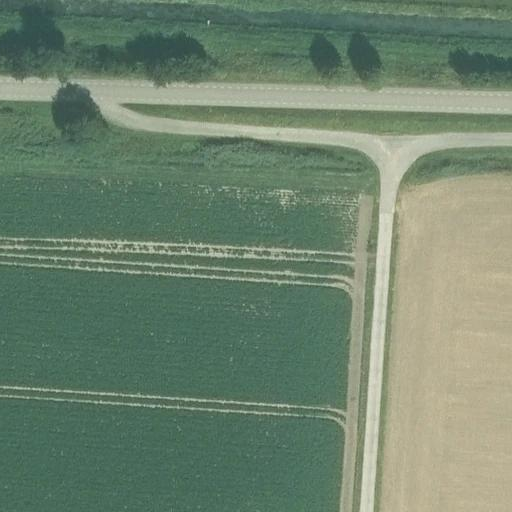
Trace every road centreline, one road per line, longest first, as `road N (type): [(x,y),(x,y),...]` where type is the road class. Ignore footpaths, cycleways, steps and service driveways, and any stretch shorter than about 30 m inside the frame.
road 1 (tertiary): [(511,105),(99,92)]
road 2 (unclassified): [(364,511),(388,146)]
road 3 (unclassified): [(99,92),(121,120),(388,146)]
road 4 (unclassified): [(388,146),(511,142)]
